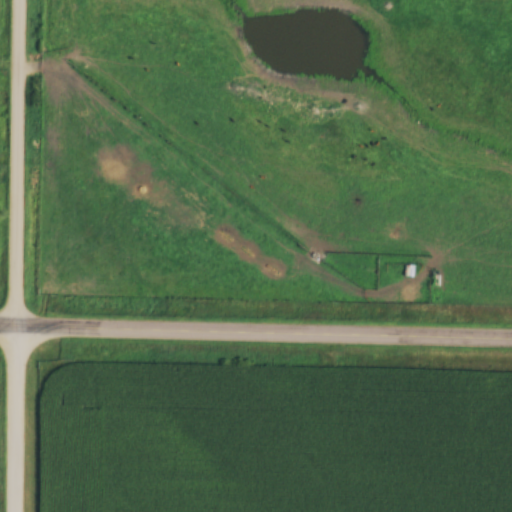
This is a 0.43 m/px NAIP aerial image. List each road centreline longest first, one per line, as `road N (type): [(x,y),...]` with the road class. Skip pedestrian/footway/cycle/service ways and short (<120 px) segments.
road 1 (residential): [(8,511),(8,323),(32,0)]
road 2 (tertiary): [(0,322),(511,335)]
